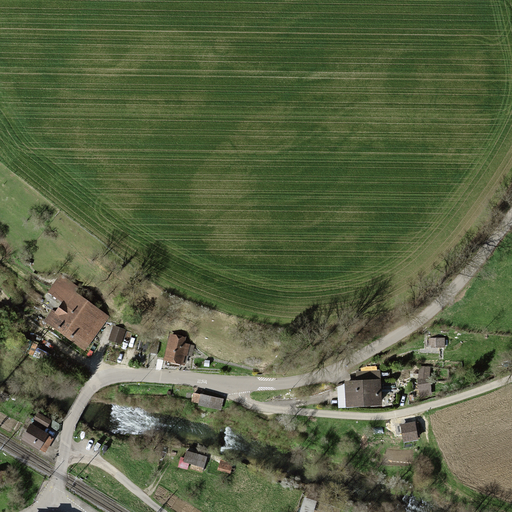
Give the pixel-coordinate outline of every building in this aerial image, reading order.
[(105,316),(66,288),(46,317),(84,345),(105,316)] [(170,334),(164,354),(186,361),(190,346),(181,343),(182,338),(170,334)] [(344,378),(345,399),(378,398),(378,377),(344,378)] [(51,420),(38,412),(34,419),(47,427),(51,420)] [(50,437),(28,423),(20,436),(42,450),(50,437)] [(206,457),(183,450),(179,464),(202,471),(206,457)] [(231,465),(219,461),(217,468),(229,472),(231,465)]
